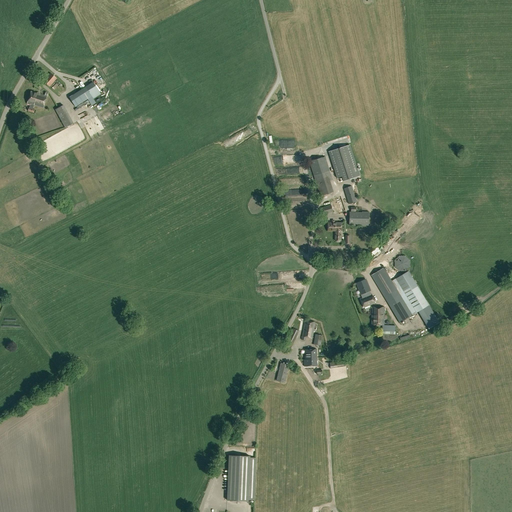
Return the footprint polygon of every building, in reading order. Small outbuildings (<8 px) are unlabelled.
[(50,86),(57,78),(51,73),(44,81),(50,86)] [(69,97),(75,107),(99,91),(93,82),(69,97)] [(43,107),(47,96),(31,91),(27,102),(30,103),(29,107),(28,111),(33,112),(34,109),(33,108),(34,104),(43,107)] [(99,101),(105,97),(102,91),(96,95),(99,101)] [(65,127),(73,123),(63,105),(55,109),(65,127)] [(333,150),(341,177),(343,181),(359,176),(349,145),(333,150)] [(309,162),(317,185),(332,180),(325,157),(309,162)] [(349,204),(359,201),(358,196),(355,197),(352,186),(344,188),(349,204)] [(339,212),(345,210),(342,199),(343,199),(341,195),(334,197),(339,212)] [(323,215),(333,212),(331,205),(321,208),(323,215)] [(369,225),(369,211),(362,211),(362,212),(349,212),(349,225),(369,225)] [(327,227),(328,228),(328,231),(335,231),(335,241),(336,241),(337,242),(339,242),(340,241),(341,241),(341,231),(341,223),(328,223),(328,224),(327,225),(327,227)] [(376,255),(381,260),(388,253),(383,248),(376,255)] [(406,271),(410,266),(410,260),(405,256),(399,256),(394,260),(395,267),(399,271),(406,271)] [(399,322),(412,315),(429,304),(408,270),(392,281),(384,268),(371,275),(399,322)] [(363,307),(375,303),(366,280),(356,283),(362,298),(360,299),(363,307)] [(384,325),(384,307),(372,307),(371,325),(384,325)] [(312,338),(315,322),(304,320),(301,340),(305,340),(306,337),(312,338)] [(396,333),(396,325),(383,326),(383,334),(396,333)] [(290,349),(299,331),(293,328),(284,346),(290,349)] [(315,334),(313,344),(321,346),(323,336),(315,334)] [(304,366),(317,366),(317,349),(304,350),(305,360),(304,360),(304,366)] [(284,382),(289,365),(281,363),(276,380),(284,382)] [(256,458),(250,458),(250,456),(229,455),(227,500),(248,501),(248,500),(254,500),(256,458)]
